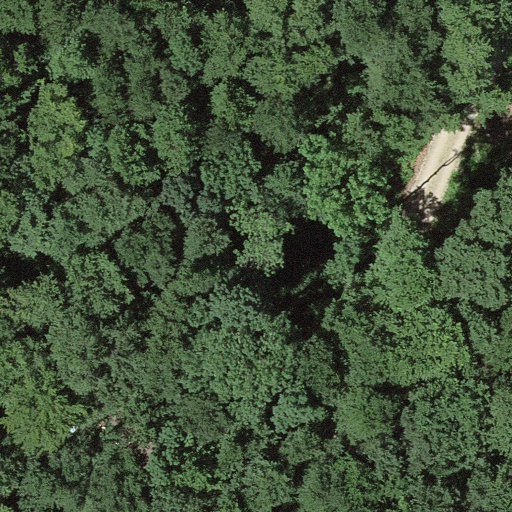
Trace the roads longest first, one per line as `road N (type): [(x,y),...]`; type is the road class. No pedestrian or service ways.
road 1 (track): [(499,0),(479,26),(289,511)]
road 2 (track): [(190,511),(77,275),(0,197)]
